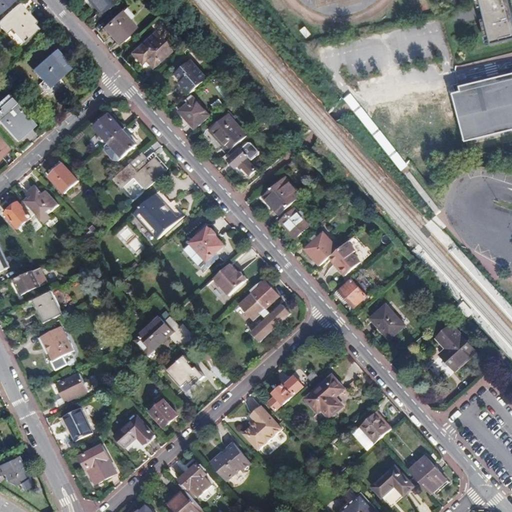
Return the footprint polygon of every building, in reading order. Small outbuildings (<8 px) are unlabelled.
[(0,0),(0,10),(11,0),(0,0)] [(89,0),(100,13),(113,0),(89,0)] [(477,0),(489,48),(511,42),(511,28),(505,0),(477,0)] [(0,20),(0,30),(11,42),(33,23),(17,5),(0,20)] [(116,44),(134,28),(120,12),(102,29),(116,44)] [(33,23),(11,42),(16,48),(36,30),(32,26),(34,24),(33,23)] [(151,70),(170,53),(153,35),(130,56),(140,67),(144,63),(151,70)] [(69,69),(54,52),(32,71),(46,86),(55,77),(57,79),(69,69)] [(179,89),(186,97),(204,80),(188,62),(171,76),(178,83),(182,87),(179,89)] [(467,94),(459,96),(471,144),(511,134),(511,77),(466,89),(467,94)] [(17,109),(4,95),(0,98),(0,126),(13,141),(20,135),(19,134),(28,126),(16,111),(17,109)] [(193,130),(208,116),(192,99),(178,112),(193,130)] [(430,113),(400,120),(406,143),(434,136),(430,113)] [(94,130),(107,145),(122,131),(109,116),(94,130)] [(208,132),(227,153),(245,137),(225,116),(208,132)] [(122,131),(107,145),(120,159),(135,146),(122,131)] [(249,177),(256,170),(250,163),(257,156),(247,145),(228,162),(236,170),(240,166),(249,177)] [(141,155),(113,180),(121,189),(136,177),(147,189),(166,172),(155,158),(149,164),(147,166),(143,162),(145,160),(141,155)] [(77,182),(60,163),(52,170),(54,173),(48,178),(63,195),(77,182)] [(279,217),(301,196),(285,177),(262,197),(279,217)] [(26,198),(23,202),(34,215),(37,218),(43,212),(46,216),(57,206),(45,192),(42,195),(34,186),(26,193),(30,198),(28,200),(26,198)] [(178,222),(155,196),(134,214),(158,240),(178,222)] [(34,215),(23,202),(19,206),(17,204),(5,215),(21,232),(25,228),(23,225),(31,218),(30,218),(34,215)] [(296,240),(310,227),(292,208),(284,214),(286,217),(280,223),(296,240)] [(49,219),(46,216),(43,212),(37,218),(43,225),(49,219)] [(91,227),(87,230),(94,237),(97,234),(91,227)] [(127,228),(120,235),(129,244),(136,237),(127,228)] [(224,247),(208,229),(188,248),(207,269),(219,258),(216,255),(224,247)] [(305,250),(320,267),(329,259),(338,251),(323,234),(317,239),(315,237),(306,245),(308,248),(305,250)] [(135,252),(143,245),(136,238),(129,245),(135,252)] [(0,241),(0,273),(11,269),(0,242),(0,241)] [(354,252),(347,243),(338,251),(329,259),(345,277),(360,263),(351,254),(354,252)] [(56,257),(58,260),(70,255),(67,252),(56,257)] [(229,298),(249,281),(233,264),(208,286),(219,297),(224,292),(229,298)] [(29,274),(10,284),(18,299),(36,290),(29,274)] [(356,278),(340,292),(348,301),(355,308),(375,290),(366,279),(361,283),(356,278)] [(511,279),(501,289),(511,300),(511,279)] [(252,294),(265,309),(278,297),(265,282),(263,284),(261,281),(250,291),(252,294)] [(53,292),(20,308),(27,321),(41,314),(60,305),(53,292)] [(348,301),(340,292),(337,294),(346,304),(348,301)] [(260,314),(265,309),(252,294),(239,306),(252,321),(260,314)] [(406,326),(386,304),(369,319),(379,330),(380,329),(390,340),(406,326)] [(58,319),(65,315),(60,305),(41,314),(46,325),(58,319)] [(271,315),(268,312),(263,317),(265,320),(251,333),(259,342),(289,314),(281,305),(271,315)] [(263,317),(268,312),(265,309),(260,314),(263,317)] [(160,317),(139,336),(153,350),(173,332),(160,317)] [(58,319),(46,325),(37,329),(42,338),(63,328),(58,319)] [(455,370),(476,351),(452,324),(437,338),(447,349),(440,355),(455,370)] [(63,328),(42,338),(40,339),(44,348),(46,347),(53,362),(74,351),(63,328)] [(207,344),(212,339),(207,334),(202,338),(207,344)] [(153,350),(139,336),(133,341),(149,359),(155,353),(153,350)] [(168,371),(182,387),(189,381),(193,386),(203,377),(185,356),(168,371)] [(88,392),(80,374),(57,385),(63,399),(60,400),(62,404),(66,403),(88,392)] [(313,380),(310,376),(304,382),(307,385),(313,380)] [(345,391),(332,377),(305,401),(318,415),(322,412),(329,421),(343,408),(336,399),(345,391)] [(270,404),(276,411),(283,405),(284,406),(303,389),(294,378),(275,395),(277,398),(270,404)] [(177,416),(164,401),(158,407),(154,404),(147,409),(164,428),(177,416)] [(250,416),(253,420),(256,424),(252,428),(244,435),(258,451),(281,430),(261,407),(250,416)] [(93,433),(81,409),(64,417),(76,442),(93,433)] [(375,444),(391,430),(376,414),(361,428),(375,444)] [(153,434),(136,416),(114,436),(123,446),(135,436),(143,443),(153,434)] [(337,434),(334,430),(324,438),(328,443),(337,434)] [(252,465),(234,444),(210,465),(227,483),(241,471),(243,473),(252,465)] [(117,474),(102,447),(80,458),(95,486),(117,474)] [(406,469),(429,496),(446,480),(423,454),(406,469)] [(21,492),(30,488),(16,458),(0,466),(0,477),(2,477),(5,483),(13,487),(18,485),(21,492)] [(206,476),(197,466),(180,481),(189,491),(192,489),(200,498),(212,487),(204,478),(206,476)] [(385,499),(396,490),(402,497),(412,488),(397,470),(375,489),(385,499)] [(202,511),(184,491),(167,507),(171,511),(202,511)] [(376,511),(361,495),(342,511),(376,511)]
